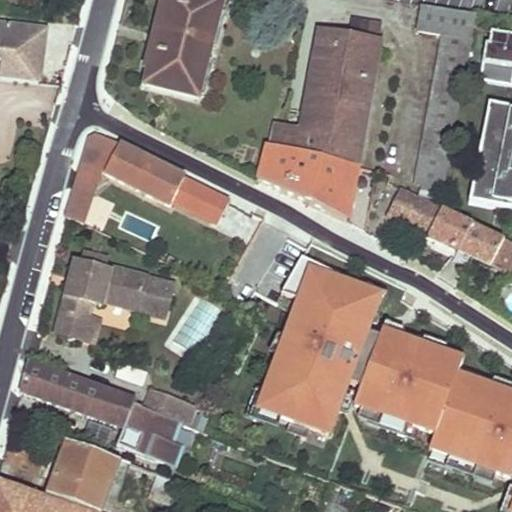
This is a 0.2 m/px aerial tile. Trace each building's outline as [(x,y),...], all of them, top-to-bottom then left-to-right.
[(197,99),(222,4),(207,0),(167,0),(159,33),(145,86),(197,99)] [(417,200),(436,209),(443,197),(476,19),(422,9),(418,33),(443,37),(415,185),(423,188),(417,200)] [(275,127),(270,149),(356,169),(382,28),(351,22),(348,37),(320,32),(301,132),(275,127)] [(0,71),(0,80),(39,85),(45,39),(39,31),(0,26),(0,63),(1,64),(0,71)] [(511,32),(485,29),(478,82),(511,86),(511,84),(511,32)] [(511,111),(489,107),(469,205),(511,213),(511,111)] [(97,136),(89,140),(81,164),(100,173),(171,208),(184,181),(97,136)] [(346,223),(356,169),(270,149),(263,147),(255,180),(280,193),(346,223)] [(84,227),(100,173),(81,164),(65,219),(84,227)] [(223,220),(232,205),(184,181),(171,208),(185,215),(191,204),(223,220)] [(484,233),(436,209),(417,200),(400,191),(387,219),(428,240),(427,241),(452,253),(454,251),(472,260),(484,233)] [(250,245),(263,221),(237,207),(224,231),(250,245)] [(484,233),(472,260),(490,269),(503,242),(484,233)] [(511,246),(503,242),(490,269),(511,280),(511,277),(511,246)] [(176,287),(107,271),(109,263),(86,258),(83,268),(77,266),(74,281),(80,282),(78,293),(71,291),(60,338),(85,344),(89,323),(94,308),(103,310),(105,305),(169,320),(176,287)] [(376,298),(301,270),(249,410),(324,438),(336,404),(367,326),(376,298)] [(78,293),(80,282),(74,281),(71,291),(78,293)] [(191,362),(223,311),(196,294),(164,345),(191,362)] [(95,347),(102,326),(89,323),(85,344),(95,347)] [(457,362),(367,326),(336,404),(426,440),(452,372),(457,362)] [(119,463),(130,467),(157,477),(169,482),(179,458),(181,452),(190,431),(147,413),(136,408),(138,403),(29,363),(21,394),(115,428),(104,457),(119,463)] [(511,394),(452,372),(426,440),(421,453),(510,487),(511,480),(511,394)] [(148,413),(147,413),(190,431),(199,409),(156,391),(149,408),(148,413)] [(148,413),(149,408),(138,403),(136,408),(148,413)] [(207,437),(190,431),(181,452),(199,459),(207,437)] [(47,498),(84,511),(101,511),(119,463),(104,457),(67,443),(57,470),(47,498)] [(169,482),(178,486),(209,497),(219,473),(179,458),(169,482)] [(112,511),(130,467),(119,463),(101,511),(112,511)] [(233,479),(243,483),(248,469),(238,465),(233,479)] [(235,506),(243,483),(233,479),(219,473),(209,497),(235,506)] [(178,486),(169,482),(157,477),(148,499),(170,507),(178,486)] [(511,511),(511,480),(510,487),(500,511),(511,511)] [(0,511),(72,511),(0,484),(0,511)] [(348,507),(352,492),(334,487),(330,502),(348,507)]
